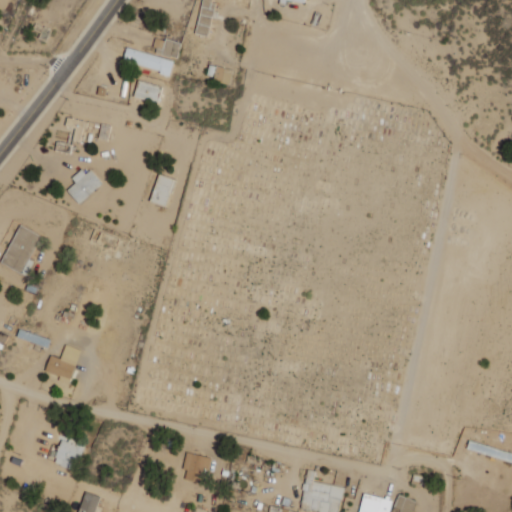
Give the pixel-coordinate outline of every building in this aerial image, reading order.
[(208,36),(216,1),(211,0),(202,0),(195,33),(208,36)] [(170,73),(173,59),(126,48),(123,62),(170,73)] [(133,97),(156,104),(161,87),(138,80),(133,97)] [(67,190),(79,203),(100,184),(84,166),(72,178),(75,182),(67,190)] [(165,206),(174,179),(158,174),(150,202),(165,206)] [(40,235),(19,225),(1,263),(23,273),(40,235)] [(50,355),(45,372),(60,376),(58,381),(69,384),(80,349),(64,344),(60,358),(50,355)] [(83,446),(62,439),(54,462),(74,470),(83,446)] [(387,511),(391,499),(364,492),(358,511),(387,511)]
